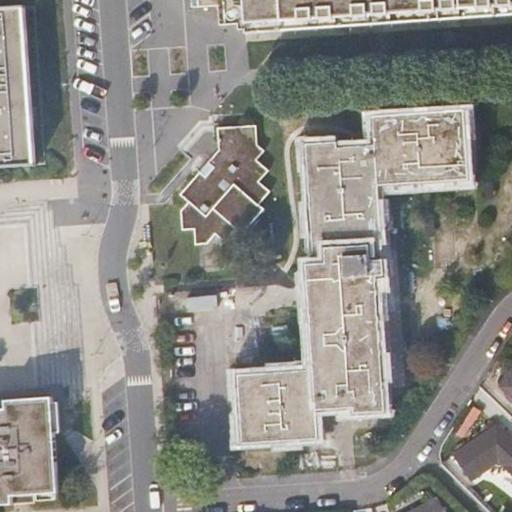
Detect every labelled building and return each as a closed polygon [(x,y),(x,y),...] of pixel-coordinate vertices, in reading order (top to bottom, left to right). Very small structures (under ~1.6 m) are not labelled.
[(511,0),(197,0),(198,7),(219,5),(221,27),(237,25),(280,22),(511,6),(511,0)] [(0,7),(0,165),(34,164),(24,7),(0,7)] [(469,178),(465,110),(375,116),(377,144),(338,146),(338,141),(308,143),(315,262),(308,263),(315,369),(240,373),(245,441),(319,437),(318,408),(356,406),(356,411),(386,409),(378,274),(384,273),(379,183),(469,178)] [(256,144),(255,125),(217,129),(219,148),(207,161),(211,165),(207,168),(203,174),(199,171),(180,194),(188,201),(181,211),(183,230),(194,229),(196,244),(207,243),(215,234),(226,242),(237,230),(243,234),(263,210),(258,205),(269,192),(258,182),(268,170),(255,158),(263,150),(256,144)] [(511,365),(499,386),(511,398),(511,365)] [(53,423),(51,398),(5,401),(5,409),(0,409),(0,504),(12,504),(12,496),(58,493),(53,423)] [(511,437),(497,424),(453,455),(471,481),(498,463),(511,475),(511,437)] [(444,511),(437,498),(409,511),(444,511)]
